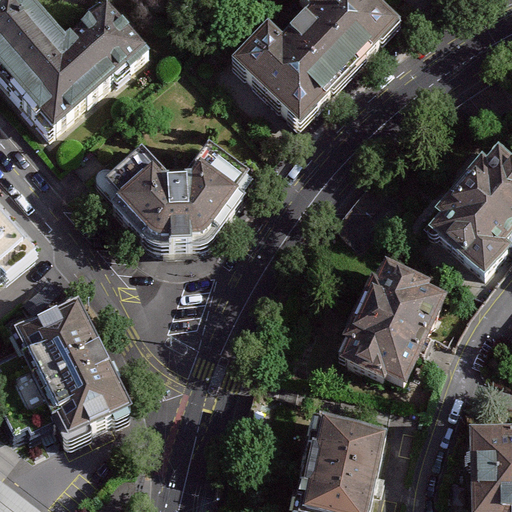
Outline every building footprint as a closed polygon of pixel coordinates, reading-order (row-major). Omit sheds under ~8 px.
[(15,0),(9,0),(0,8),(0,85),(55,148),(138,75),(99,31),(67,59),(15,0)] [(398,35),(361,0),(307,0),(301,6),(316,20),(282,54),(268,41),(235,74),(300,136),(398,35)] [(168,187),(143,161),(105,192),(119,209),(112,215),(149,255),(154,257),(163,259),(202,258),(210,256),(218,250),(247,209),(238,201),(251,185),(211,157),(193,185),(168,187)] [(511,176),(496,163),(485,176),(479,171),(431,228),(436,232),(424,246),(482,295),(511,261),(505,256),(511,247),(511,176)] [(0,278),(23,259),(0,232),(0,278)] [(408,390),(452,298),(432,288),(435,283),(389,261),(340,363),(387,385),(389,381),(408,390)] [(79,317),(20,346),(71,452),(131,424),(79,317)] [(511,511),(511,436),(477,437),(477,511),(511,511)] [(373,511),(386,456),(321,443),(316,467),(311,466),(302,508),(307,509),(306,511),(373,511)] [(41,511),(7,485),(0,493),(0,511),(41,511)]
